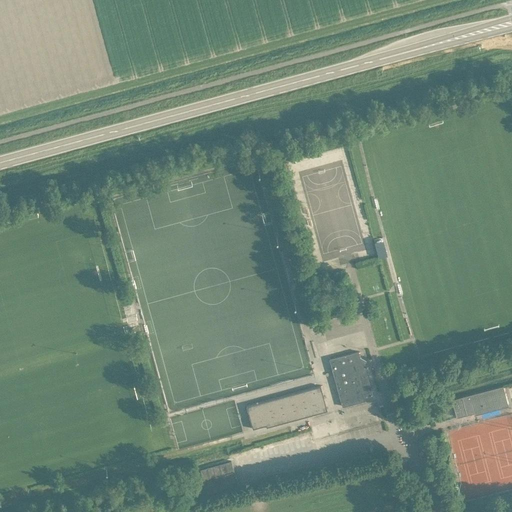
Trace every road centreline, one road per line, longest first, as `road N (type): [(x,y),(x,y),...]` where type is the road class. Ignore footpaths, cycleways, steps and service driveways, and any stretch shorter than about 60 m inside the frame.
road 1 (secondary): [(0,162),(511,22)]
road 2 (residential): [(451,511),(388,410),(339,261)]
road 3 (unknown): [(398,426),(238,458)]
